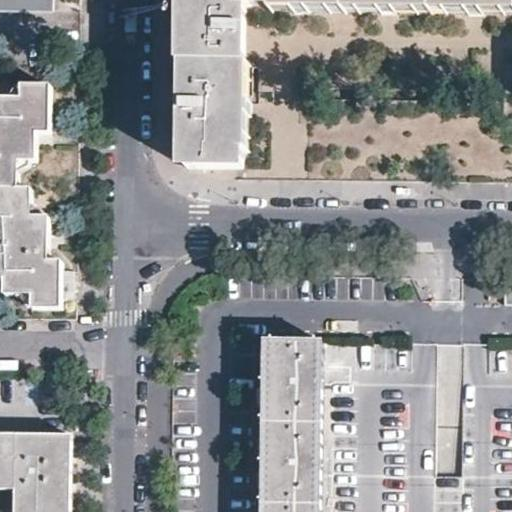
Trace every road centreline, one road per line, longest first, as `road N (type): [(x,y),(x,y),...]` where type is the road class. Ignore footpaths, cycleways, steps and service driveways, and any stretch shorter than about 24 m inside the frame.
road 1 (residential): [(129,226),(511,229)]
road 2 (residential): [(129,0),(129,226)]
road 3 (residential): [(127,345),(125,511)]
road 4 (residential): [(127,345),(0,343)]
